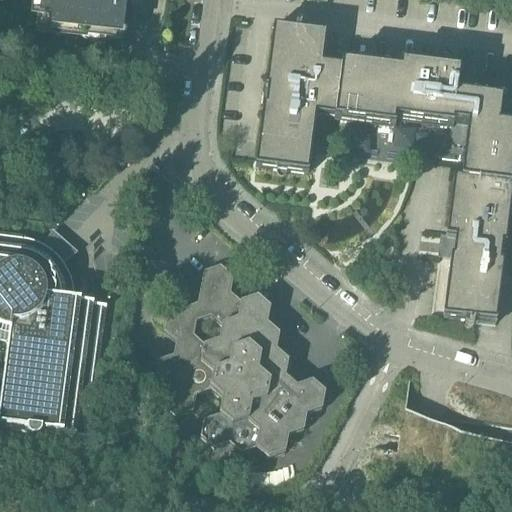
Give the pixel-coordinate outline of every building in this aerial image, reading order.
[(39,0),(38,16),(37,16),(37,18),(36,32),(50,34),(50,35),(52,35),(52,34),(82,38),(81,39),(90,40),(91,35),(104,37),(103,42),(120,44),(126,0),(39,0)] [(262,109),(254,170),(307,176),(314,119),(333,121),(333,123),(335,123),(394,131),(395,124),(450,131),(449,138),(449,139),(455,146),(464,148),(460,182),(453,181),(445,240),(440,239),(438,259),(450,261),(442,320),(495,327),(502,267),(499,266),(502,248),(505,249),(511,191),(511,126),(499,124),(501,103),(456,97),(459,75),(399,67),(398,75),(340,67),(340,70),(321,68),(325,38),(272,31),(265,91),(266,92),(264,110),(262,109)] [(0,341),(2,342),(4,342),(5,343),(7,343),(0,394),(0,430),(18,433),(26,434),(26,438),(27,441),(30,443),(34,444),(38,443),(40,440),(40,436),(52,438),(81,441),(88,442),(105,310),(71,306),(72,304),(72,302),(72,300),(72,298),(72,297),(71,295),(71,293),(71,291),(71,289),(70,287),(70,286),(69,284),(69,282),(68,280),(67,279),(67,277),(66,275),(65,274),(64,272),(63,270),(62,269),(61,267),(68,262),(62,254),(55,248),(47,242),(42,251),(40,250),(39,249),(37,248),(35,247),(33,246),(31,246),(29,245),(28,245),(26,244),(24,244),(25,239),(0,235),(0,341)] [(203,274),(198,297),(196,305),(166,316),(163,334),(175,345),(172,359),(157,364),(154,382),(166,393),(163,408),(177,420),(192,414),(195,399),(210,393),(220,402),(217,418),(203,423),(199,440),(213,451),(228,446),(240,456),(255,451),(268,462),(284,456),(287,440),(303,435),(306,419),(321,414),(324,396),(311,385),(296,390),(285,381),(287,365),(275,354),(278,338),(266,328),(269,312),(256,300),(241,306),(229,296),(232,280),(219,269),(203,274)] [(403,413),(396,467),(451,475),(457,438),(457,436),(441,434),(414,430),(416,416),(417,415),(405,413),(403,413)] [(0,430),(0,453),(15,456),(18,433),(0,430)] [(52,438),(49,460),(78,464),(81,441),(52,438)]
